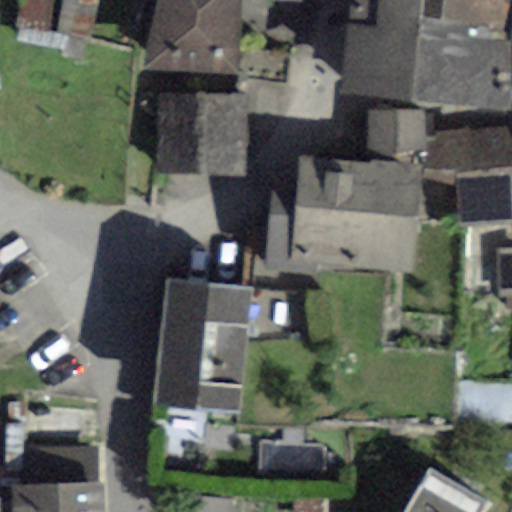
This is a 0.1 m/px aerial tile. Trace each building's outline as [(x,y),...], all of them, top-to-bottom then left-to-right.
[(233,73),(238,0),(157,0),(144,73),(233,73)] [(375,14),(423,17),(424,0),(350,0),(349,24),(374,26),(375,14)] [(511,0),(424,0),(423,17),(511,25),(511,0)] [(511,111),(511,71),(511,25),(423,17),(375,14),(374,26),(349,24),(343,23),(336,95),(511,111)] [(246,97),(161,94),(159,173),(244,176),(246,97)] [(425,112),(367,110),(365,162),(422,164),(424,136),(425,112)] [(511,127),(438,134),(424,136),(422,164),(419,220),(461,217),(462,230),(511,225),(511,127)] [(365,162),(298,156),(296,193),(289,193),(272,192),(266,272),(314,275),(314,266),(415,273),(419,220),(422,164),(365,162)] [(150,408),(237,418),(252,288),(166,278),(150,408)] [(32,448),(32,487),(96,484),(97,447),(32,448)] [(479,511),(485,502),(429,471),(404,511),(479,511)] [(32,487),(11,488),(11,511),(105,511),(105,484),(96,484),(32,487)]
